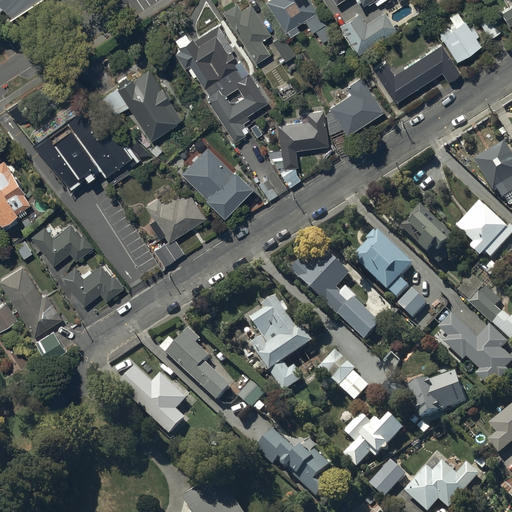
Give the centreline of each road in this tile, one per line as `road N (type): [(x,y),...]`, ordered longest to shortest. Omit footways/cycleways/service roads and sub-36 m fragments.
road 1 (residential): [(511,70),(152,308)]
road 2 (residential): [(152,308),(0,111)]
road 3 (residential): [(120,0),(0,78)]
